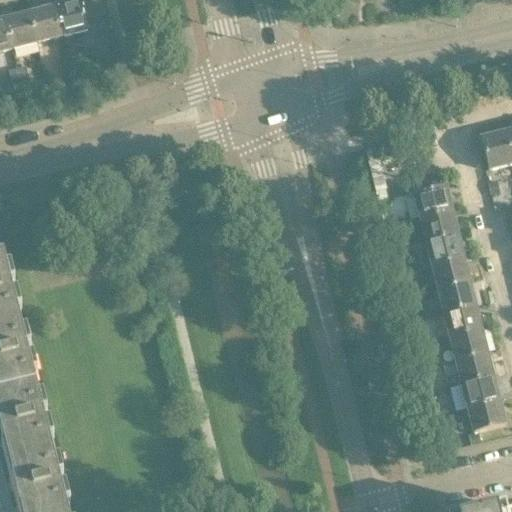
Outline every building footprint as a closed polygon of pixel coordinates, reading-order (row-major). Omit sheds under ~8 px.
[(82,0),(88,20),(96,17),(103,16),(99,0),(82,0)] [(80,3),(54,10),(61,39),(88,33),(80,3)] [(54,10),(29,16),(36,46),(61,39),(54,10)] [(29,16),(4,22),(11,52),(36,46),(29,16)] [(4,22),(0,23),(0,54),(11,52),(4,22)] [(75,57),(66,59),(70,73),(79,71),(75,57)] [(57,61),(61,76),(70,73),(66,59),(57,61)] [(24,69),(16,72),(20,86),(28,84),(24,69)] [(7,74),(11,88),(20,86),(16,72),(7,74)] [(481,141),(489,173),(511,167),(511,161),(505,135),(481,141)] [(413,197),(420,222),(452,214),(445,189),(413,197)] [(388,220),(408,217),(406,198),(385,201),(388,220)] [(452,214),(420,222),(425,245),(458,237),(452,214)] [(399,227),(400,234),(411,231),(410,224),(399,227)] [(458,237),(425,245),(432,270),(464,262),(458,237)] [(3,259),(0,260),(0,328),(19,324),(3,259)] [(464,262),(432,270),(437,294),(470,286),(464,262)] [(404,264),(395,266),(398,276),(406,274),(404,264)] [(421,272),(410,275),(412,282),(423,279),(421,272)] [(470,286),(437,294),(443,317),(475,309),(470,286)] [(475,309),(443,317),(449,341),(481,333),(475,309)] [(19,324),(0,328),(0,397),(36,388),(19,324)] [(418,330),(411,332),(410,332),(415,350),(423,348),(418,330)] [(481,333),(449,341),(455,364),(487,356),(481,333)] [(423,348),(415,350),(417,360),(425,358),(423,348)] [(487,356),(455,364),(461,388),(493,380),(487,356)] [(428,371),(421,373),(423,382),(431,381),(428,371)] [(493,380),(461,388),(467,412),(499,404),(493,380)] [(52,452),(36,388),(0,397),(0,431),(8,463),(52,452)] [(499,404),(467,412),(473,436),(505,428),(499,404)] [(66,511),(52,452),(8,463),(20,511),(66,511)]
